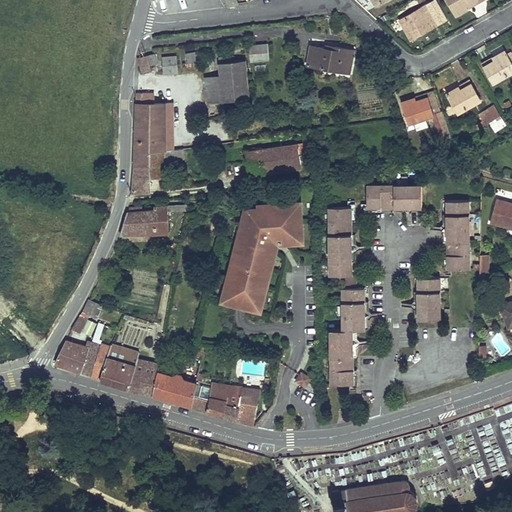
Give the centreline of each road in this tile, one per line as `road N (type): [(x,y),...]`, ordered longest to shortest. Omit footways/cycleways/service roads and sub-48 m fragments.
road 1 (unclassified): [(137,21),(127,161),(108,256),(38,374)]
road 2 (tertiary): [(38,374),(264,438),(382,424)]
road 3 (residential): [(328,0),(347,6),(411,63),(443,55),(511,15)]
road 4 (residential): [(408,233),(391,248),(382,424)]
road 5 (residential): [(137,21),(254,12),(290,0)]
road 6 (tertiary): [(382,424),(511,381)]
